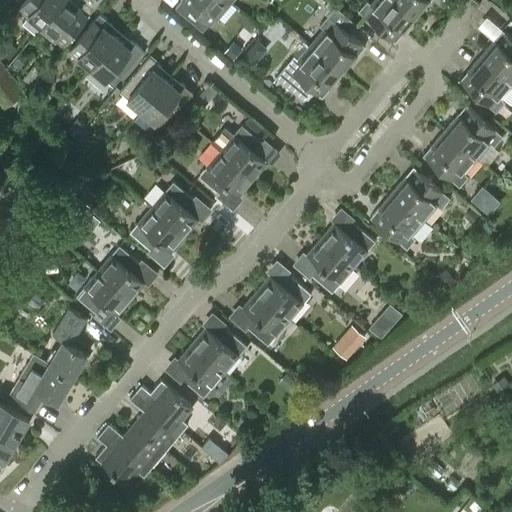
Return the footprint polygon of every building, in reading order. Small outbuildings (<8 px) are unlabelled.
[(24,0),(20,6),(29,14),(22,22),(34,32),(41,24),(41,25),(62,0),(24,0)] [(62,0),(41,25),(63,43),(98,0),(78,0),(76,3),(72,0),(62,0)] [(226,0),(179,0),(174,6),(201,29),(208,20),(209,21),(226,0)] [(365,0),(357,10),(394,42),(416,16),(396,0),(372,0),(370,3),(365,0)] [(396,0),(416,16),(429,0),(396,0)] [(322,28),(310,43),(343,71),(364,45),(350,33),(357,24),(335,6),(328,14),(319,25),(322,28)] [(91,67),(116,37),(106,28),(111,23),(99,13),(70,49),(91,67)] [(511,38),(501,29),(480,54),(511,81),(511,38)] [(293,55),(275,76),(303,100),(312,89),(321,97),(343,71),(310,43),(301,35),(289,49),(298,57),(297,58),(293,55)] [(116,37),(91,67),(112,85),(142,49),(131,40),(127,45),(116,37)] [(18,48),(9,40),(0,50),(9,57),(18,48)] [(233,40),(223,52),(231,59),(241,47),(233,40)] [(251,65),(258,56),(248,48),(241,56),(251,65)] [(511,81),(480,54),(458,80),(495,111),(503,102),(500,98),(511,83),(511,81)] [(140,108),(166,78),(156,71),(161,65),(149,55),(119,91),(140,108)] [(0,95),(7,104),(23,91),(0,62),(0,95)] [(166,78),(140,108),(163,127),(192,92),(181,83),(177,88),(166,78)] [(209,83),(201,92),(210,99),(218,91),(209,83)] [(464,104),(443,129),(476,156),(488,142),(493,145),(501,135),(464,104)] [(77,136),(86,126),(76,117),(67,128),(77,136)] [(211,141),(220,149),(252,177),(266,161),(253,150),(261,141),(241,124),(234,132),(225,125),(211,141)] [(462,172),(476,156),(443,129),(422,154),(459,186),(467,176),(462,172)] [(152,149),(141,153),(145,165),(157,161),(152,149)] [(252,177),(220,149),(198,175),(218,192),(226,183),(238,193),(252,177)] [(412,166),(390,192),(423,219),(436,204),(440,208),(449,197),(412,166)] [(172,180),(151,206),(183,233),(197,217),(185,207),(193,198),(172,180)] [(488,212),(500,198),(481,183),(470,197),(488,212)] [(97,197),(86,187),(77,197),(89,206),(97,197)] [(410,234),(423,219),(390,192),(368,217),(406,249),(415,238),(410,234)] [(170,249),(183,233),(151,206),(129,232),(150,249),(158,239),(170,249)] [(471,221),(478,214),(470,207),(464,215),(471,221)] [(50,212),(42,221),(51,228),(59,219),(50,212)] [(320,238),(353,266),(374,241),(353,223),(346,232),(333,222),(320,238)] [(39,224),(28,238),(39,247),(50,234),(39,224)] [(353,266),(320,238),(305,254),(318,265),(310,274),(331,292),(353,266)] [(119,245),(97,270),(130,297),(143,281),(131,271),(139,262),(119,245)] [(44,259),(46,272),(58,270),(57,258),(44,259)] [(456,281),(446,269),(436,277),(446,289),(456,281)] [(116,314),(130,297),(97,270),(76,296),(96,312),(103,304),(116,314)] [(255,291),(288,318),(310,293),(290,276),(282,285),(269,274),(255,291)] [(434,288),(426,281),(419,290),(427,297),(434,288)] [(288,318),(255,291),(242,307),(254,317),(246,327),(266,344),(288,318)] [(47,359),(46,361),(71,376),(84,353),(68,344),(83,317),(64,306),(48,333),(59,339),(47,359)] [(369,326),(380,336),(389,324),(378,315),(369,326)] [(190,343),(224,371),(245,345),(225,328),(217,337),(205,326),(190,343)] [(224,371),(190,343),(177,359),(189,369),(181,379),(202,397),(224,371)] [(33,351),(8,392),(14,395),(11,400),(29,413),(41,391),(57,401),(71,376),(46,361),(47,359),(33,351)] [(311,381),(318,373),(311,366),(303,375),(311,381)] [(504,375),(493,382),(498,389),(509,382),(504,375)] [(302,386),(293,379),(286,387),(295,395),(302,386)] [(160,380),(149,392),(168,408),(157,420),(177,436),(187,424),(180,418),(191,406),(160,380)] [(141,385),(135,391),(144,398),(149,392),(141,385)] [(165,450),(177,436),(157,420),(168,408),(149,392),(144,398),(135,391),(129,399),(143,411),(133,423),(165,450)] [(0,436),(10,443),(26,417),(0,401),(0,436)] [(220,436),(226,428),(216,420),(209,427),(220,436)] [(155,462),(165,450),(133,423),(122,435),(108,423),(102,430),(111,437),(105,444),(123,459),(135,446),(155,462)] [(111,437),(102,430),(96,437),(105,444),(111,437)] [(0,461),(10,443),(0,436),(0,461)] [(123,459),(105,444),(94,457),(125,484),(136,471),(143,476),(155,462),(135,446),(123,459)] [(126,489),(117,481),(109,490),(118,498),(126,489)]
